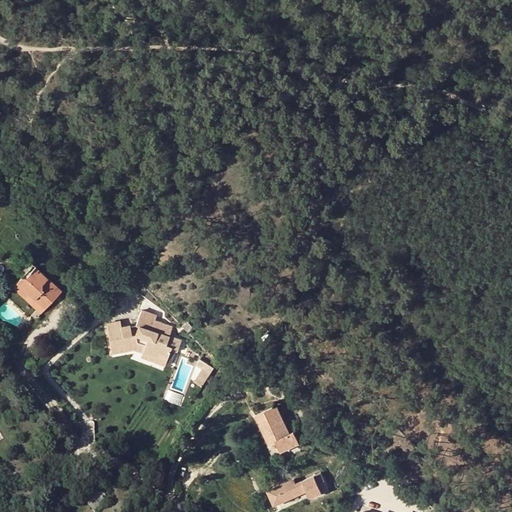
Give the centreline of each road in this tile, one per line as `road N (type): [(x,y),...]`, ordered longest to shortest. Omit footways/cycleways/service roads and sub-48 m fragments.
road 1 (residential): [(176,511),(101,456),(81,461),(50,511)]
road 2 (unknown): [(158,495),(186,448),(246,394)]
